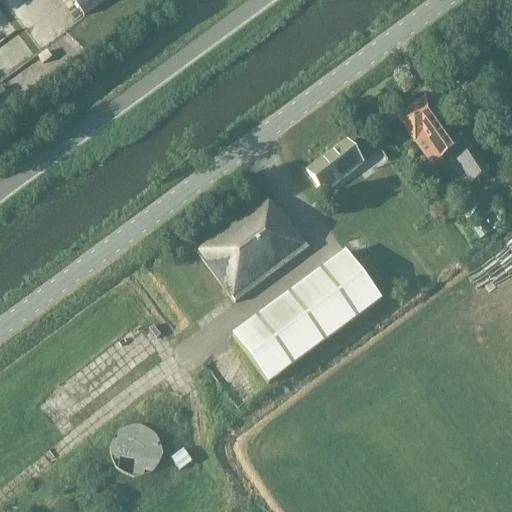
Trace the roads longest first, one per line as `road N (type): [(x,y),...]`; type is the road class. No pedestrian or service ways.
road 1 (tertiary): [(0,331),(447,0)]
road 2 (unclassified): [(0,191),(261,0)]
